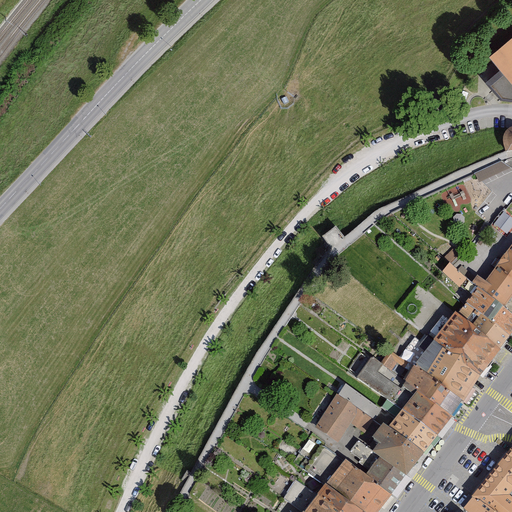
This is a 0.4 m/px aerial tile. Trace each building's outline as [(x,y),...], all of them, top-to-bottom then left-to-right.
[(511,39),(491,58),(501,70),(487,82),(501,99),(511,100),(511,39)] [(505,153),(511,151),(511,131),(509,133),(505,137),(503,142),(503,147),(504,150),(505,153)] [(511,160),(481,176),(489,192),(511,181),(511,160)] [(466,178),(470,188),(480,184),(476,174),(466,178)] [(493,227),(511,234),(511,232),(511,211),(501,208),(493,227)] [(323,239),(332,250),(345,239),(335,228),(323,239)] [(474,283),(480,288),(503,305),(511,293),(511,245),(487,282),(478,276),(474,283)] [(466,278),(450,263),(444,271),(459,286),(466,278)] [(480,288),(468,303),(509,334),(511,330),(511,313),(503,305),(480,288)] [(468,303),(459,314),(500,348),(509,334),(468,303)] [(456,313),(436,340),(479,375),(500,348),(459,314),(456,313)] [(436,340),(415,364),(462,400),(479,375),(436,340)] [(406,381),(413,369),(405,363),(395,357),(388,367),(374,358),(359,378),(387,399),(402,409),(418,391),(406,381)] [(406,381),(418,391),(451,416),(462,400),(415,364),(415,365),(413,369),(406,381)] [(382,408),(346,385),(339,395),(338,394),(317,427),(338,440),(350,423),(365,433),(382,408)] [(418,391),(402,409),(437,434),(451,416),(418,391)] [(390,427),(389,427),(423,451),(424,452),(437,434),(402,409),(387,399),(382,408),(396,418),(390,427)] [(423,451),(390,427),(384,423),(372,438),(379,443),(373,452),(406,475),(423,451)] [(370,471),(367,475),(390,494),(395,490),(406,475),(373,452),(364,446),(357,456),(361,459),(360,461),(371,468),(370,471)] [(511,449),(473,496),(474,497),(466,508),(470,511),(511,511),(511,498),(508,495),(511,488),(511,449)] [(347,461),(328,484),(365,511),(376,511),(381,505),(390,494),(367,475),(347,461)] [(365,511),(328,484),(319,496),(340,511),(365,511)] [(340,511),(319,496),(306,511),(340,511)]
